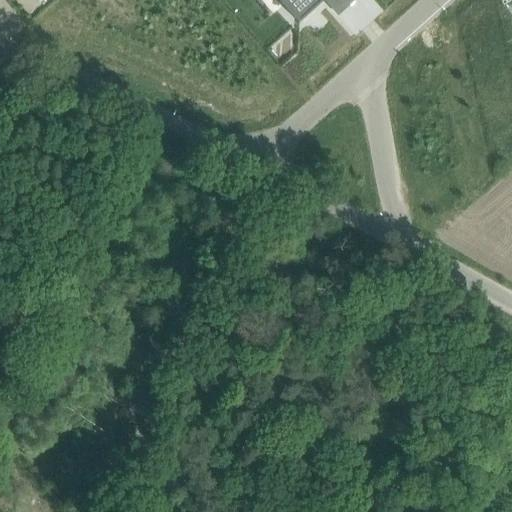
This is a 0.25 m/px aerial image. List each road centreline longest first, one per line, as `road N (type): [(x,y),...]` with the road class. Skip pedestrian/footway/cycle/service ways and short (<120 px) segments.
road 1 (unclassified): [(253,161),(0,43)]
road 2 (unclassified): [(363,63),(402,242)]
road 3 (unclassified): [(402,242),(253,161)]
road 4 (residential): [(363,63),(253,161)]
road 5 (unclassified): [(511,302),(402,242)]
